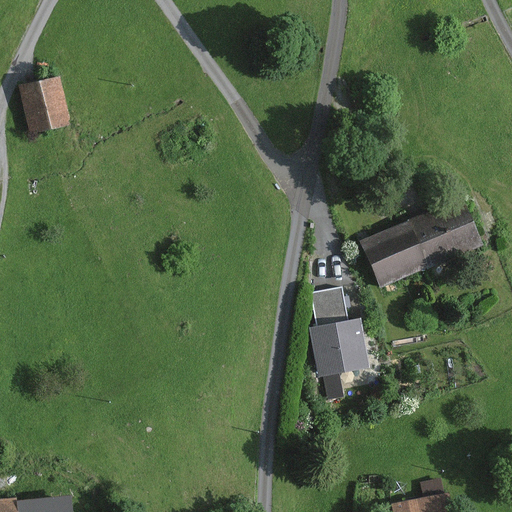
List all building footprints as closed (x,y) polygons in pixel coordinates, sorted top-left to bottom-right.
[(78,82),(31,89),(38,135),(85,127),(78,82)] [(481,192),(369,236),(388,283),(499,239),(481,192)] [(385,325),(363,250),(314,264),(337,340),(385,325)] [(470,511),(465,490),(394,505),(395,511),(470,511)] [(99,511),(98,495),(0,504),(0,511),(99,511)]
